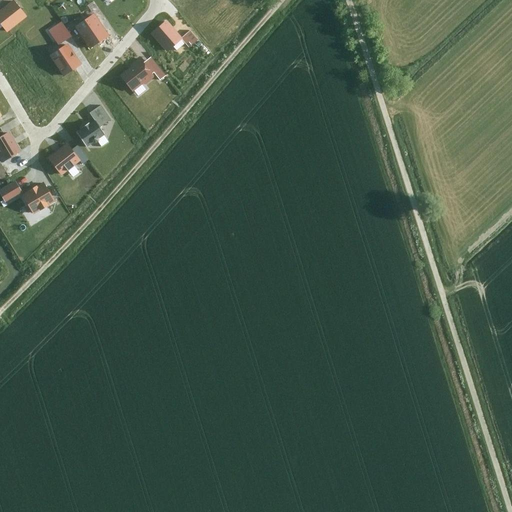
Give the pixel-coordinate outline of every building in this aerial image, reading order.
[(25,16),(13,1),(0,11),(0,23),(6,31),(25,16)] [(93,15),(76,26),(91,48),(108,36),(93,15)] [(181,38),(166,22),(152,34),(167,50),(181,38)] [(66,45),(51,55),(65,75),(80,64),(66,45)] [(132,67),(121,76),(132,90),(143,82),(144,83),(153,76),(139,59),(131,65),(132,67)] [(95,120),(77,133),(86,147),(105,134),(95,120)] [(19,152),(9,133),(0,138),(0,158),(2,162),(19,152)] [(67,145),(49,159),(61,174),(79,160),(67,145)] [(43,183),(22,195),(33,213),(54,201),(43,183)]
